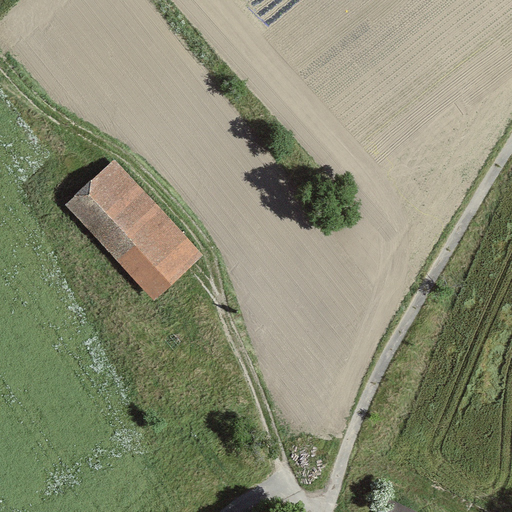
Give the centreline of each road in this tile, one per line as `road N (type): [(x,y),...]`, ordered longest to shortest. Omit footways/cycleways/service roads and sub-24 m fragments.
road 1 (track): [(322,511),(384,349),(511,139)]
road 2 (track): [(0,54),(68,123),(150,178),(193,227),(220,294)]
road 3 (track): [(288,477),(220,294),(200,271)]
